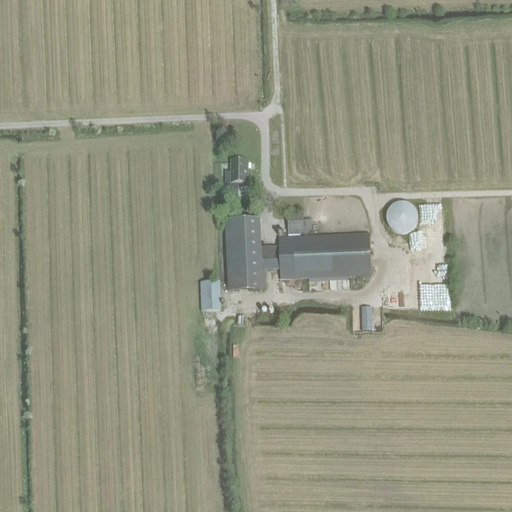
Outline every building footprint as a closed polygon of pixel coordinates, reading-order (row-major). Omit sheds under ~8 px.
[(232,162),(230,162),(230,173),(225,173),(225,197),(238,197),(238,185),(249,185),(249,184),(250,161),(232,161),(232,162)] [(407,203),(402,203),(397,204),(392,207),(389,211),(388,216),(388,222),(390,226),(393,230),(398,233),(403,234),(408,234),(413,231),(417,228),(419,223),(420,218),(419,213),(416,208),(412,205),(407,203)] [(304,233),(304,215),(289,216),(290,234),(304,233)] [(225,220),(229,292),(263,290),(262,270),(281,269),(282,278),(372,274),(370,235),(281,239),(281,246),(260,247),(259,219),(225,220)] [(222,312),(221,282),(203,283),(203,313),(222,312)] [(375,308),(365,308),(366,332),(376,332),(375,308)]
